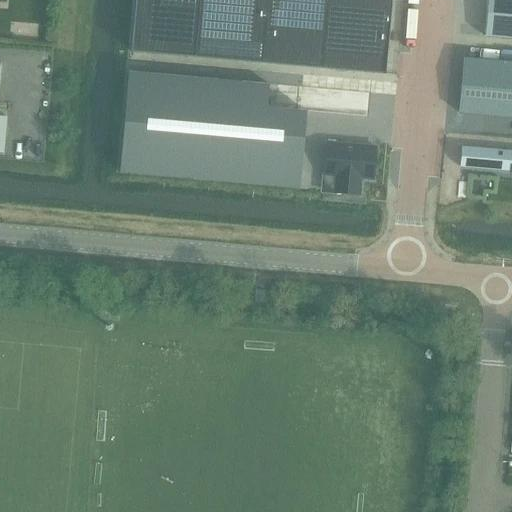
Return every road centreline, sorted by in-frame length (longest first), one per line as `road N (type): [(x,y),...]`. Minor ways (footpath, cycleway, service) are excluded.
road 1 (unclassified): [(408,274),(0,241)]
road 2 (unclassified): [(433,0),(408,274)]
road 3 (residential): [(481,498),(498,281)]
